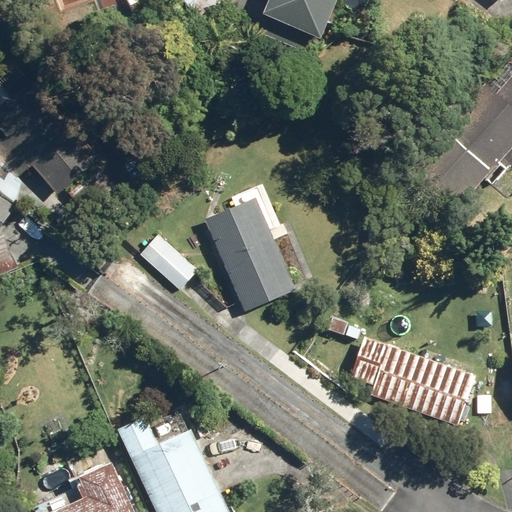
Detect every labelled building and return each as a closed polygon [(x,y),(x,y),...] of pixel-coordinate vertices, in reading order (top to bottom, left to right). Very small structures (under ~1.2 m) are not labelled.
[(174,0),(198,26),(226,0),(174,0)] [(263,0),(257,16),(315,40),(331,0),(263,0)] [(403,175),(450,216),(511,146),(511,76),(494,97),(482,86),(403,175)] [(64,186),(91,163),(96,160),(26,81),(0,105),(0,136),(1,137),(0,138),(0,168),(13,182),(28,168),(52,194),(64,186)] [(91,163),(64,186),(91,217),(118,194),(91,163)] [(239,312),(292,290),(267,232),(278,227),(260,185),(229,199),(232,207),(200,221),(239,312)] [(0,226),(11,209),(0,202),(0,226)] [(138,256),(178,292),(196,272),(157,235),(138,256)] [(0,266),(11,262),(2,237),(0,237),(0,266)] [(368,396),(456,427),(474,377),(363,338),(348,379),(371,387),(368,396)] [(112,431),(149,511),(225,511),(187,431),(152,447),(139,419),(112,431)] [(129,511),(107,465),(73,480),(75,487),(26,510),(27,511),(129,511)]
